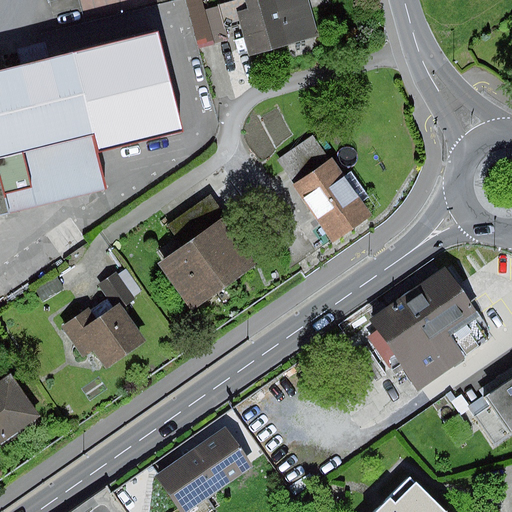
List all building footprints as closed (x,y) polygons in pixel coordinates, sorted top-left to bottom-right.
[(300,0),(226,0),(202,6),(209,37),(232,31),(237,56),(310,40),(300,0)] [(118,38),(0,66),(0,213),(112,186),(98,129),(138,118),(118,38)] [(309,145),(271,169),(319,244),(357,220),(309,145)] [(198,199),(170,215),(177,228),(206,213),(198,199)] [(200,220),(140,266),(177,313),(237,267),(200,220)] [(431,271),(355,327),(408,400),(484,345),(431,271)] [(111,277),(91,289),(106,311),(125,298),(111,277)] [(74,312),(50,327),(71,359),(80,353),(91,369),(126,347),(100,307),(80,320),(74,312)] [(511,364),(467,397),(497,439),(511,428),(511,364)] [(0,390),(0,432),(20,419),(0,390)] [(213,430),(142,479),(165,511),(180,511),(241,470),(213,430)] [(425,511),(392,478),(358,511),(425,511)]
